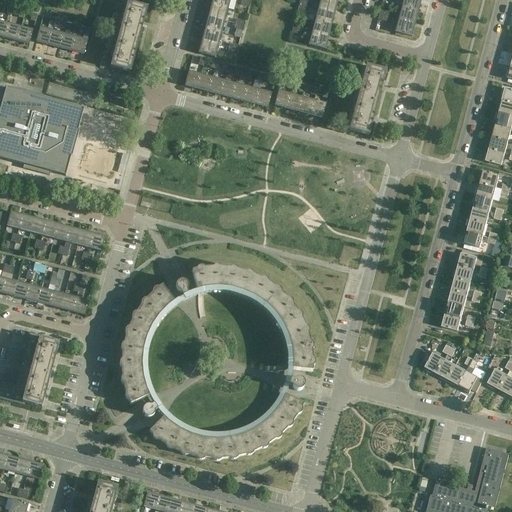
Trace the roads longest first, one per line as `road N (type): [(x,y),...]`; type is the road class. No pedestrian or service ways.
road 1 (residential): [(400,161),(161,96)]
road 2 (residential): [(339,386),(400,161)]
road 3 (residential): [(398,401),(456,176)]
road 4 (residential): [(281,511),(64,453)]
road 5 (residential): [(456,176),(502,0)]
road 6 (residential): [(161,96),(0,53)]
road 7 (residential): [(124,226),(161,96)]
road 8 (residential): [(308,511),(339,386)]
road 9 (residential): [(124,226),(0,193)]
road 10 (residential): [(64,453),(96,333)]
